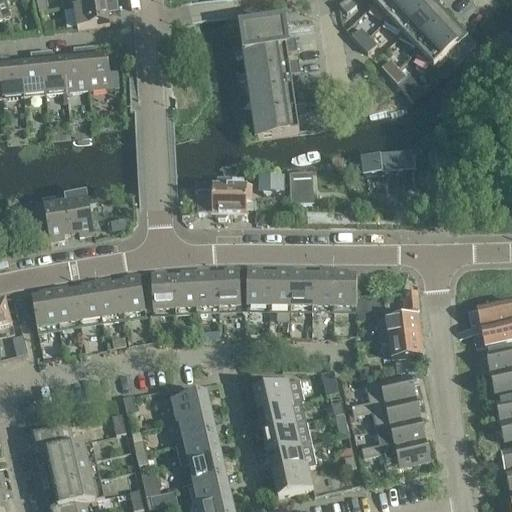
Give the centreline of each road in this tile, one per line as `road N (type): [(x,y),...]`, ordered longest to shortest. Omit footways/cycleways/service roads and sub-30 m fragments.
road 1 (residential): [(0,383),(118,360),(330,355)]
road 2 (tertiary): [(165,258),(436,257)]
road 3 (residential): [(468,511),(436,257)]
road 4 (residential): [(165,258),(153,24)]
road 5 (tertiary): [(0,284),(165,258)]
road 6 (residential): [(29,511),(0,384)]
